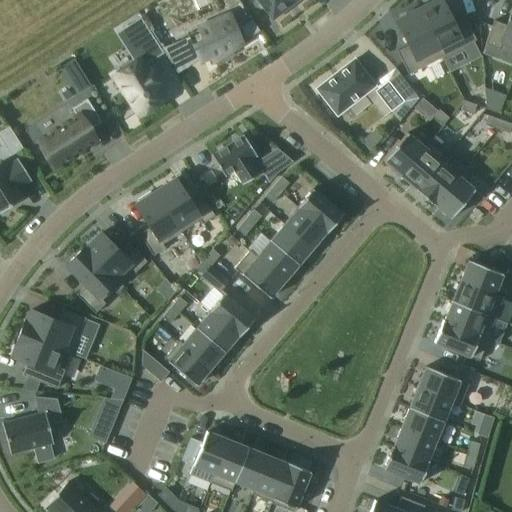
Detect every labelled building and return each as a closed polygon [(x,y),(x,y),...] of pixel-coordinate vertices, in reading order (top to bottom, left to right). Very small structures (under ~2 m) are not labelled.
[(256,0),(272,21),(299,0),(256,0)] [(440,0),(438,0),(418,10),(438,50),(442,58),(463,48),(476,41),(464,18),(453,24),(440,0)] [(511,8),(506,26),(494,21),(485,45),(498,50),(500,46),(511,50),(511,8)] [(438,50),(418,10),(414,12),(412,10),(399,17),(400,19),(396,22),(408,47),(397,52),(408,75),(421,69),(442,58),(438,50)] [(258,33),(259,32),(249,17),(236,25),(230,12),(196,27),(199,34),(189,38),(200,64),(211,60),(213,66),(244,46),(240,37),(255,28),(258,33)] [(135,62),(114,76),(140,117),(157,106),(155,103),(165,97),(157,85),(160,83),(152,69),(148,71),(144,65),(164,52),(142,18),(126,28),(142,55),(138,58),(139,60),(135,62)] [(375,86),(354,60),(316,89),(337,115),(375,86)] [(388,81),(375,92),(391,112),(404,102),(388,81)] [(504,111),(507,92),(489,89),(486,109),(504,111)] [(39,142),(54,167),(95,141),(89,131),(101,123),(87,100),(72,110),(77,118),(39,142)] [(464,102),(460,111),(473,115),(476,106),(464,102)] [(439,110),(432,118),(442,126),(449,119),(439,110)] [(487,116),(484,126),(496,130),(500,120),(487,116)] [(511,125),(500,120),(496,130),(508,134),(511,125)] [(22,149),(9,127),(0,132),(0,135),(12,155),(22,149)] [(400,176),(424,148),(407,134),(383,162),(400,176)] [(233,171),(242,185),(259,174),(250,160),(256,156),(243,136),(211,157),(224,177),(233,171)] [(424,148),(400,176),(416,190),(417,190),(440,162),(446,154),(450,149),(434,136),(424,148)] [(292,162),(277,150),(256,163),(269,182),(277,173),(292,162)] [(415,191),(433,206),(434,205),(433,204),(457,176),(458,177),(464,169),(446,154),(440,162),(417,190),(416,190),(415,191)] [(0,163),(0,162),(0,213),(23,199),(17,189),(31,180),(18,160),(4,169),(0,163)] [(457,176),(433,204),(434,205),(450,219),(474,191),(458,177),(457,176)] [(281,177),(273,187),(280,194),(289,184),(281,177)] [(175,180),(155,192),(181,232),(199,220),(202,224),(214,217),(200,195),(189,202),(175,180)] [(272,204),(280,194),(273,187),(264,197),(272,204)] [(325,233),(326,234),(342,215),(312,190),(296,208),(297,209),(298,208),(326,232),(325,233)] [(181,232),(155,192),(152,195),(150,192),(137,200),(139,203),(135,205),(150,228),(139,235),(153,256),(165,249),(162,244),(181,232)] [(284,225),(312,249),(325,233),(326,232),(298,208),(297,209),(296,210),(284,225)] [(245,220),(253,227),(261,217),(254,210),(245,220)] [(253,227),(245,220),(237,230),(244,237),(253,227)] [(312,249),(284,225),(270,241),(298,265),(312,249)] [(84,249),(83,250),(113,280),(117,284),(120,287),(136,272),(146,262),(128,243),(119,252),(100,233),(84,249)] [(256,258),(284,282),(298,265),(270,241),(256,257),(256,258)] [(83,250),(84,249),(83,249),(65,265),(86,286),(77,295),(94,314),(105,304),(101,300),(117,284),(113,280),(83,250)] [(212,250),(204,260),(211,266),(220,256),(212,250)] [(234,269),(269,299),(284,282),(256,258),(256,257),(249,251),(234,269)] [(195,270),(203,276),(211,266),(204,260),(195,270)] [(460,282),(494,295),(502,275),(468,261),(460,282)] [(219,291),(228,280),(211,266),(203,276),(202,277),(219,291)] [(452,302),(495,319),(503,298),(494,295),(460,282),(452,302)] [(237,337),(238,337),(254,319),(224,293),(208,312),(209,313),(210,312),(238,336),(237,337)] [(179,298),(171,307),(179,314),(187,304),(179,298)] [(443,322),(486,339),(487,338),(495,319),(452,302),(444,321),(443,322)] [(179,314),(171,307),(163,317),(170,324),(179,314)] [(71,354),(85,319),(62,309),(57,321),(30,311),(26,322),(25,321),(20,333),(71,354)] [(196,329),(224,352),(237,337),(238,336),(210,312),(209,313),(196,329)] [(434,343),(479,361),(488,339),(487,338),(486,339),(443,322),(444,321),(443,320),(434,343)] [(182,345),(210,369),(224,352),(196,329),(182,344),(182,345)] [(57,389),(71,354),(20,333),(15,345),(16,346),(12,357),(27,363),(22,375),(27,377),(38,382),(57,389)] [(164,359),(195,386),(210,369),(182,345),(182,344),(179,341),(164,359)] [(159,365),(151,376),(161,384),(169,373),(159,365)] [(424,366),(416,387),(450,401),(459,405),(468,384),(458,380),(424,366)] [(123,400),(131,379),(122,375),(112,399),(123,400)] [(22,390),(34,391),(38,382),(27,377),(22,390)] [(450,401),(416,387),(408,407),(442,421),(450,401)] [(39,414),(2,424),(10,455),(33,449),(37,463),(54,459),(50,444),(53,444),(48,424),(61,421),(56,400),(35,398),(39,414)] [(91,436),(106,442),(123,400),(112,399),(106,399),(91,436)] [(442,421),(408,407),(400,427),(434,441),(438,443),(447,423),(442,421)] [(493,418),(483,416),(480,428),(489,431),(493,418)] [(434,441),(400,427),(392,447),(426,461),(426,460),(434,441)] [(210,483),(227,440),(206,432),(202,443),(193,466),(189,475),(210,483)] [(193,466),(202,443),(190,438),(181,461),(193,466)] [(210,483),(231,492),(235,483),(234,482),(247,448),(227,440),(210,483)] [(466,454),(476,457),(479,444),(470,442),(466,454)] [(426,461),(392,447),(391,446),(382,469),(418,484),(427,461),(426,460),(426,461)] [(253,490),(254,490),(267,456),(247,448),(234,482),(235,483),(253,490)] [(476,457),(466,454),(463,467),(472,469),(476,457)] [(271,503),(272,503),(287,464),(267,456),(254,490),(253,490),(251,494),(271,503)] [(271,503),(291,511),(293,511),(310,472),(287,463),(287,464),(272,503),(271,503)] [(49,511),(98,511),(67,483),(44,507),(49,511)] [(144,494),(133,484),(124,492),(136,503),(144,494)] [(149,493),(138,505),(145,511),(149,511),(159,502),(149,493)] [(421,511),(424,506),(400,497),(395,509),(374,500),(369,511),(421,511)] [(454,498),(451,511),(456,511),(460,511),(464,501),(454,498)]
